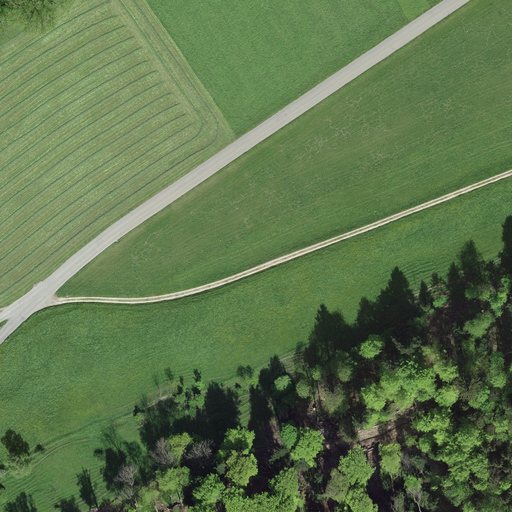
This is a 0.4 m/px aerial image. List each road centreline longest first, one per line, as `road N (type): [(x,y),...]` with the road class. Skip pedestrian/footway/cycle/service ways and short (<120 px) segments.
road 1 (tertiary): [(456,0),(131,219),(32,304)]
road 2 (track): [(511,171),(191,291),(32,304)]
road 3 (track): [(94,511),(200,455),(326,445),(363,434),(511,357)]
